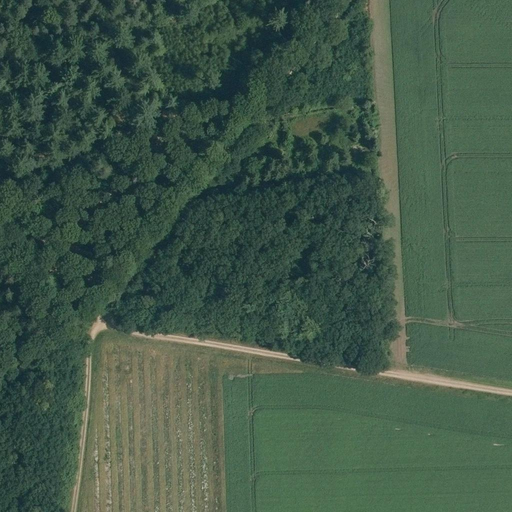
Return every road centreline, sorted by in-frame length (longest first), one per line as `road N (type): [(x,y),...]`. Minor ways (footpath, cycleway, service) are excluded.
road 1 (track): [(95,322),(511,392)]
road 2 (track): [(348,0),(95,322)]
road 3 (track): [(69,511),(89,337)]
